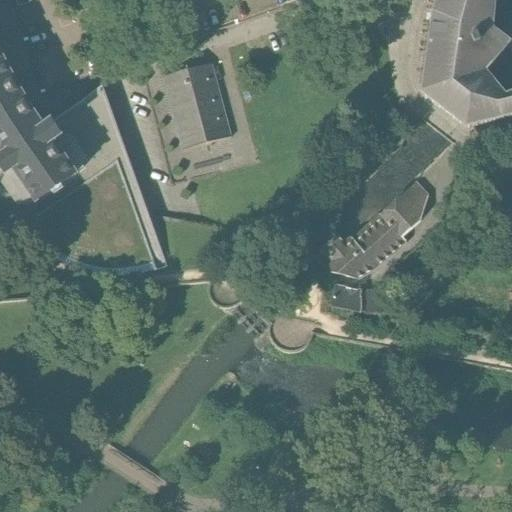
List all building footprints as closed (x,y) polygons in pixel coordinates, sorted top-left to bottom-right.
[(497,0),(438,0),(432,14),(421,91),(426,98),(461,126),(469,129),(511,118),(511,47),(511,45),(511,39),(506,34),(495,27),(497,0)] [(0,154),(1,156),(0,156),(0,170),(5,178),(2,185),(17,207),(35,206),(36,206),(79,176),(77,175),(78,174),(85,169),(83,167),(87,159),(71,137),(64,137),(52,121),(45,125),(41,121),(19,85),(8,64),(0,47),(0,154)] [(183,152),(232,139),(212,65),(163,78),(183,152)] [(101,87),(52,121),(64,137),(71,137),(87,159),(83,167),(85,169),(78,174),(77,175),(79,176),(36,206),(16,221),(27,237),(38,246),(55,260),(74,269),(92,275),(112,277),(131,276),(148,273),(166,268),(101,87)] [(372,273),(407,243),(404,240),(421,222),(428,198),(416,184),(381,217),(353,241),(351,239),(345,244),(336,235),(317,254),(326,263),(324,268),(327,273),(358,281),(372,273)] [(367,317),(393,315),(391,293),(368,294),(362,299),(362,293),(337,288),(332,309),(361,316),(362,314),(367,317)]
